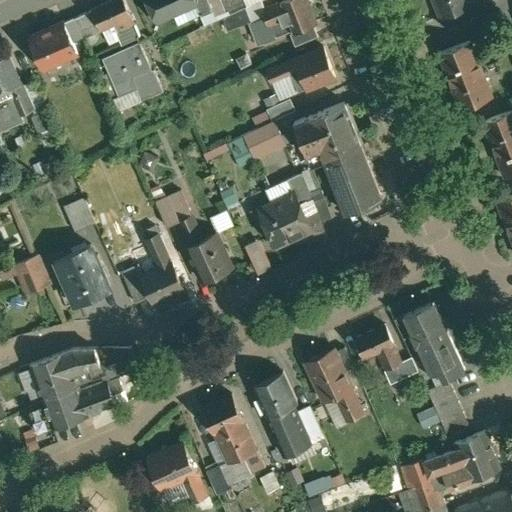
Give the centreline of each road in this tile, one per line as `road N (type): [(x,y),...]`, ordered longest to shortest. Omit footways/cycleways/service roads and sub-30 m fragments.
road 1 (residential): [(414,277),(179,386),(88,450),(0,490)]
road 2 (residential): [(389,231),(151,330),(47,340),(0,358)]
road 3 (residential): [(395,50),(448,202)]
road 4 (residential): [(395,50),(511,4)]
